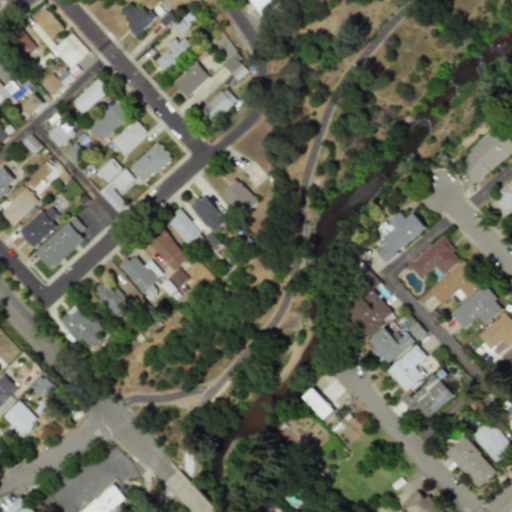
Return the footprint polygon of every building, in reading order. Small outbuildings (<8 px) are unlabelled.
[(253,0),(265,15),(281,3),(278,0),(253,0)] [(137,36),(156,18),(144,5),(138,11),(131,4),(122,12),(131,21),(126,25),(137,36)] [(64,30),(47,9),(30,23),(47,44),(64,30)] [(36,48),(22,32),(12,42),(25,57),(36,48)] [(89,51),(72,33),(53,50),(69,67),(58,78),(65,86),(81,71),(75,64),(89,51)] [(179,43),(179,42),(155,59),(164,72),(195,50),(186,37),(179,43)] [(239,80),(251,70),(236,53),(224,63),(239,80)] [(0,76),(5,82),(14,74),(0,58),(0,76)] [(176,82),(189,97),(212,76),(199,62),(176,82)] [(63,85),(52,74),(41,84),(53,96),(63,85)] [(72,102),(83,114),(110,90),(99,78),(72,102)] [(0,102),(9,95),(15,102),(30,91),(25,84),(18,89),(11,80),(2,87),(0,83),(0,102)] [(216,123),(240,100),(228,87),(203,110),(216,123)] [(22,105),(31,115),(44,104),(35,94),(22,105)] [(90,128),(103,142),(131,115),(118,101),(90,128)] [(126,155),(149,133),(136,119),(113,141),(126,155)] [(59,147),(75,133),(64,121),(48,135),(59,147)] [(511,153),(511,136),(503,124),(469,150),(473,154),(460,164),(475,183),(511,153)] [(0,143),(8,136),(0,127),(0,143)] [(42,146),(31,134),(22,143),(34,154),(42,146)] [(146,184),(174,158),(159,142),(131,168),(146,184)] [(109,183),(123,169),(113,158),(99,172),(109,183)] [(0,197),(17,182),(3,167),(0,170),(0,197)] [(130,205),(121,195),(137,180),(126,168),(100,192),(120,214),(130,205)] [(262,202),(240,179),(225,194),(247,217),(262,202)] [(511,207),(511,180),(487,202),(501,217),(511,207)] [(12,225),(38,205),(26,191),(1,212),(12,225)] [(222,227),(229,235),(236,228),(206,196),(193,208),(217,233),(222,227)] [(60,214),(50,204),(20,232),(34,247),(58,225),(54,220),(60,214)] [(208,237),(182,209),(176,214),(178,217),(171,224),(196,249),(208,237)] [(377,251),(386,262),(427,229),(414,213),(407,218),(401,211),(389,221),(395,229),(384,238),(388,243),(377,251)] [(91,232),(76,217),(37,253),(52,268),(91,232)] [(177,271),(192,258),(166,230),(151,244),(177,271)] [(461,258),(440,236),(408,266),(421,280),(435,267),(442,275),(461,258)] [(154,260),(146,266),(137,255),(123,266),(152,302),(162,294),(154,285),(166,275),(154,260)] [(429,290),(441,304),(459,288),(466,296),(481,283),(463,261),(429,290)] [(172,278),(180,287),(190,278),(182,269),(172,278)] [(124,313),(131,298),(102,283),(94,299),(124,313)] [(451,315),(463,329),(478,317),(485,325),(503,308),(484,286),(451,315)] [(393,313),(369,287),(343,311),(367,337),(393,313)] [(62,320),(91,349),(106,333),(77,304),(62,320)] [(511,320),(511,321),(504,313),(477,334),(495,356),(511,342),(511,320)] [(369,343),(388,365),(426,333),(417,322),(402,335),(392,323),(369,343)] [(423,377),(415,367),(426,356),(416,345),(387,371),(407,392),(423,377)] [(303,397),(324,420),(334,410),(328,404),(342,390),(325,371),(309,385),(313,389),(303,397)] [(402,400),(412,413),(418,408),(425,416),(452,395),(435,373),(402,400)] [(0,377),(0,406),(18,389),(3,374),(0,377)] [(30,387),(41,398),(54,386),(44,374),(30,387)] [(511,427),(511,398),(497,412),(511,427)] [(18,439),(38,420),(20,401),(3,417),(11,425),(8,428),(18,439)] [(472,436),(496,464),(511,450),(511,447),(490,421),(472,436)] [(496,471),(463,436),(445,453),(478,488),(496,471)] [(111,511),(127,499),(114,483),(78,511),(111,511)] [(440,511),(421,489),(402,506),(408,511),(440,511)] [(34,511),(20,497),(5,511),(34,511)]
